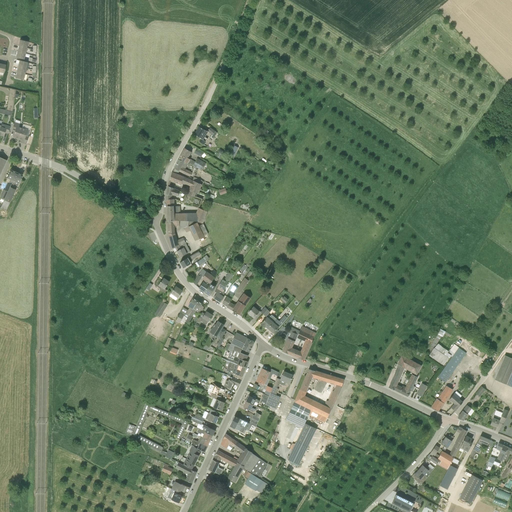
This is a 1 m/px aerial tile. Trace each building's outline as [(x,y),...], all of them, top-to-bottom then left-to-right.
[(12,112),(14,98),(9,97),(9,100),(8,103),(6,110),(12,112)] [(15,130),(13,137),(18,139),(22,128),(17,126),(18,124),(15,123),(12,130),(15,130)] [(10,127),(6,125),(2,124),(2,125),(0,124),(0,135),(3,136),(5,132),(8,133),(10,127)] [(207,131),(205,130),(199,127),(194,135),(201,139),(199,141),(204,144),(207,139),(205,137),(208,132),(207,131)] [(215,131),(210,127),(207,131),(212,135),(209,139),(212,141),(217,133),(215,132),(215,131)] [(29,131),(22,128),(18,139),(23,140),(22,143),(26,144),(28,137),(27,137),(29,131)] [(185,148),(181,155),(187,159),(187,158),(191,152),(185,148)] [(195,154),(199,156),(201,157),(204,153),(197,149),(195,154)] [(187,159),(181,155),(180,157),(179,159),(184,162),(185,161),(194,166),(202,170),(206,164),(197,159),(195,162),(187,158),(187,159)] [(172,172),(173,173),(175,169),(179,171),(179,172),(190,177),(192,172),(185,169),(188,164),(193,167),(194,166),(185,161),(184,162),(179,159),(172,172)] [(0,196),(0,198),(4,200),(10,187),(11,184),(16,172),(11,170),(7,178),(6,182),(7,182),(4,190),(3,190),(0,196)] [(18,183),(19,183),(22,175),(16,172),(11,184),(14,185),(14,184),(17,186),(18,183)] [(181,185),(181,184),(184,177),(173,173),(172,172),(169,181),(176,184),(181,185)] [(186,195),(197,197),(198,193),(201,184),(192,181),(184,177),(181,184),(185,185),(185,184),(190,186),(186,195)] [(174,189),(174,188),(175,188),(168,185),(166,193),(167,199),(172,199),(172,195),(178,196),(179,191),(174,189)] [(10,187),(4,200),(10,203),(16,190),(10,187)] [(174,220),(196,221),(202,224),(206,212),(198,208),(196,213),(177,213),(177,211),(179,211),(178,207),(174,206),(174,205),(174,199),(172,199),(167,199),(168,221),(174,220)] [(174,220),(168,221),(169,234),(175,234),(175,226),(179,226),(179,228),(184,228),(189,226),(197,222),(196,221),(174,220)] [(203,237),(208,234),(203,224),(199,226),(197,222),(189,226),(184,228),(186,232),(191,230),(195,241),(203,237)] [(175,248),(180,257),(187,253),(184,247),(183,247),(183,246),(187,245),(185,241),(185,242),(184,240),(183,238),(177,240),(175,234),(169,234),(173,249),(175,248)] [(188,258),(180,262),(183,268),(191,263),(190,261),(193,259),(201,254),(199,251),(191,256),(188,258)] [(198,276),(194,282),(194,283),(196,285),(201,277),(202,278),(202,279),(205,281),(205,282),(203,282),(199,288),(204,292),(211,281),(212,282),(214,277),(217,273),(214,270),(210,274),(207,271),(207,272),(203,269),(198,275),(197,276),(198,276)] [(244,270),(238,278),(241,280),(242,278),(247,272),(244,270)] [(250,271),(245,278),(237,289),(235,291),(239,294),(249,280),(249,281),(254,274),(250,271)] [(164,278),(162,282),(161,281),(157,287),(160,289),(159,289),(165,293),(167,290),(165,289),(169,282),(164,278)] [(222,291),(224,290),(229,282),(223,278),(217,288),(222,291)] [(216,284),(212,282),(211,281),(204,292),(210,296),(216,287),(215,286),(216,284)] [(180,294),(182,291),(176,286),(171,294),(179,298),(181,295),(180,294)] [(222,304),(227,306),(230,302),(231,299),(234,293),(235,291),(237,289),(234,287),(231,292),(228,298),(227,297),(222,304)] [(221,303),(221,302),(224,297),(222,296),(225,293),(224,290),(222,291),(217,288),(215,292),(217,293),(213,298),(221,303)] [(239,301),(236,306),(233,311),(239,314),(251,298),(244,293),(239,301)] [(190,307),(188,310),(186,314),(187,315),(189,316),(198,301),(193,298),(188,305),(190,307)] [(155,314),(160,317),(168,305),(163,301),(155,314)] [(203,304),(198,301),(189,316),(186,322),(188,323),(189,322),(192,317),(196,310),(198,312),(203,304)] [(248,313),(254,318),(259,311),(254,306),(248,313)] [(202,312),(199,317),(196,322),(199,324),(201,321),(206,324),(212,315),(207,311),(205,314),(202,312)] [(184,315),(180,312),(176,321),(180,323),(184,315)] [(271,314),(268,318),(267,317),(261,324),(265,327),(266,326),(268,328),(276,319),(271,314)] [(279,321),(276,319),(268,328),(275,334),(278,331),(277,330),(288,318),(287,317),(285,316),(285,315),(279,321)] [(220,340),(226,331),(222,328),(224,325),(218,321),(216,325),(215,324),(210,332),(217,336),(216,337),(220,340)] [(299,332),(297,337),(305,341),(300,351),(296,349),(293,355),(304,360),(312,342),(311,342),(314,336),(316,333),(302,326),(299,332)] [(288,341),(283,351),(288,353),(293,355),(296,349),(292,348),(297,337),(299,332),(291,328),(286,340),(288,341)] [(225,349),(230,351),(230,352),(230,351),(233,352),(234,347),(241,350),(242,348),(243,348),(243,349),(249,352),(254,343),(253,341),(236,333),(231,343),(230,344),(228,343),(225,349)] [(459,338),(452,348),(464,356),(465,354),(469,357),(472,352),(469,350),(471,347),(459,338)] [(431,346),(426,356),(429,357),(432,359),(433,358),(444,366),(449,358),(434,348),(431,346)] [(228,358),(233,360),(239,362),(238,364),(246,367),(247,364),(248,361),(246,361),(248,355),(240,352),(241,350),(234,347),(233,352),(230,351),(230,352),(230,351),(228,358)] [(464,356),(452,348),(447,354),(452,357),(438,377),(445,383),(464,356)] [(400,392),(402,387),(397,384),(399,381),(404,368),(416,375),(421,365),(402,355),(397,364),(398,364),(398,365),(390,385),(389,387),(400,392)] [(511,358),(505,356),(495,379),(507,384),(511,386),(511,358)] [(241,381),(246,367),(238,364),(225,360),(224,365),(235,369),(235,368),(238,369),(236,373),(235,372),(235,374),(234,373),(232,377),(241,381)] [(262,368),(259,375),(267,378),(269,380),(270,380),(273,374),(277,376),(279,372),(271,369),(270,372),(262,368)] [(332,409),(342,386),(341,386),(344,380),(309,369),(295,401),(311,409),(309,414),(325,422),(331,408),(332,409)] [(292,378),(291,378),(292,375),(284,371),(280,380),(289,384),(292,378)] [(403,386),(402,387),(400,392),(407,396),(412,388),(417,377),(412,374),(406,387),(403,386)] [(267,378),(259,375),(256,381),(264,384),(265,381),(268,383),(269,380),(267,378)] [(239,386),(241,381),(232,377),(230,376),(228,381),(226,380),(224,386),(230,388),(232,383),(239,386)] [(276,378),(272,388),(271,392),(265,405),(275,409),(280,397),(276,395),(278,389),(277,388),(280,379),(276,378)] [(421,383),(416,394),(422,397),(427,386),(421,383)] [(437,399),(431,408),(438,411),(443,402),(444,403),(453,389),(454,386),(449,383),(447,386),(446,385),(445,384),(441,390),(442,391),(438,399),(437,399)] [(207,392),(212,394),(217,395),(218,392),(223,394),(225,389),(210,384),(207,392)] [(480,397),(484,391),(485,389),(481,386),(476,394),(480,397)] [(213,407),(221,410),(224,403),(220,401),(221,397),(217,395),(212,394),(211,397),(213,398),(216,399),(213,407)] [(455,411),(463,402),(454,394),(449,399),(455,404),(451,408),(455,411)] [(249,395),(246,401),(254,405),(255,402),(258,403),(260,401),(249,395)] [(246,401),(243,407),(254,412),(255,410),(256,411),(258,406),(254,405),(246,401)] [(292,406),(286,420),(302,428),(309,414),(311,409),(295,401),(292,406)] [(136,438),(161,451),(160,453),(172,459),(175,453),(168,450),(167,453),(162,450),(163,447),(139,435),(141,429),(149,409),(182,423),(176,438),(180,439),(188,421),(184,419),(145,403),(136,427),(132,436),(136,438)] [(458,418),(463,420),(472,408),(467,405),(458,418)] [(216,423),(218,417),(208,413),(205,419),(208,420),(216,423)] [(497,427),(501,418),(494,415),(490,424),(497,427)] [(246,429),(249,431),(252,425),(256,427),(258,422),(252,418),(249,423),(235,416),(233,420),(238,423),(237,424),(240,425),(240,426),(246,429)] [(192,417),(191,420),(196,422),(199,423),(201,425),(202,424),(203,421),(194,417),(192,417)] [(238,423),(233,420),(230,426),(235,429),(235,428),(238,430),(244,433),(246,429),(240,426),(240,425),(237,424),(238,423)] [(291,455),(301,460),(316,428),(305,423),(291,455)] [(136,427),(129,424),(125,433),(132,436),(136,427)] [(205,432),(212,435),(215,430),(204,425),(203,427),(204,428),(202,430),(205,432)] [(460,433),(449,455),(453,457),(458,449),(467,431),(463,429),(459,427),(456,431),(460,433)] [(210,441),(212,435),(205,432),(202,430),(199,429),(197,432),(201,434),(200,436),(203,438),(210,441)] [(226,434),(223,439),(230,443),(230,444),(234,446),(237,442),(245,448),(246,447),(233,439),(226,434)] [(191,445),(192,446),(201,450),(204,452),(210,441),(203,438),(200,436),(199,438),(198,442),(196,441),(194,440),(191,445)] [(471,439),(466,436),(460,448),(468,452),(472,443),(470,442),(471,439)] [(472,459),(476,451),(479,452),(481,449),(479,448),(482,442),(492,447),(494,442),(489,440),(490,440),(480,436),(478,441),(473,449),(469,458),(472,459)] [(445,451),(447,448),(452,441),(446,437),(441,444),(444,446),(442,450),(444,452),(445,451)] [(230,446),(232,448),(234,446),(230,444),(230,443),(223,439),(221,444),(226,448),(228,447),(229,447),(230,446)] [(234,446),(232,448),(233,448),(234,447),(242,453),(237,461),(238,461),(237,462),(244,466),(243,468),(250,472),(259,478),(262,472),(267,464),(252,453),(252,452),(245,448),(237,442),(234,446)] [(501,451),(497,459),(502,461),(502,459),(503,457),(504,457),(503,457),(508,447),(499,443),(496,449),(501,451)] [(430,454),(433,456),(439,461),(440,460),(440,459),(438,458),(439,455),(436,453),(439,448),(436,445),(430,454)] [(198,455),(201,450),(192,446),(189,451),(190,452),(183,464),(192,469),(193,466),(193,467),(199,455),(198,455)] [(504,457),(503,457),(502,459),(507,461),(508,459),(509,456),(510,456),(511,456),(511,453),(511,448),(508,447),(503,457),(504,457)] [(449,465),(454,458),(453,457),(449,455),(442,450),(439,455),(438,458),(440,459),(440,460),(442,461),(447,464),(449,465)] [(234,466),(235,466),(237,462),(238,461),(237,461),(217,451),(208,469),(220,475),(223,470),(219,468),(219,467),(218,466),(219,462),(220,463),(221,460),(233,466),(233,465),(234,466)] [(493,464),(494,461),(500,463),(501,461),(502,461),(497,459),(495,458),(491,456),(489,461),(489,462),(488,464),(487,465),(491,467),(492,466),(493,464)] [(511,469),(511,466),(511,457),(507,467),(508,467),(504,472),(501,476),(505,479),(511,469)] [(191,469),(192,469),(183,464),(179,462),(176,467),(188,473),(185,480),(192,483),(196,472),(190,469),(191,469)] [(244,466),(237,462),(235,466),(234,466),(235,467),(229,478),(235,482),(243,468),(244,466)] [(419,470),(427,477),(430,474),(428,473),(431,470),(427,466),(425,468),(423,465),(419,470)] [(447,489),(458,469),(450,465),(440,486),(447,489)] [(427,477),(419,470),(416,473),(415,472),(411,477),(421,485),(427,477)] [(251,474),(248,478),(245,484),(256,491),(262,481),(251,474)] [(472,475),(460,497),(471,503),(483,480),(472,475)] [(180,492),(181,490),(187,493),(190,487),(182,484),(175,481),(172,489),(180,492)] [(258,491),(262,493),(268,484),(264,482),(258,491)] [(493,503),(507,507),(511,493),(498,489),(496,497),(495,497),(493,503)] [(171,499),(179,502),(182,496),(174,492),(173,495),(170,494),(169,496),(164,494),(162,499),(169,502),(171,499)] [(396,495),(392,502),(400,506),(398,510),(401,511),(408,511),(409,510),(413,504),(406,500),(406,499),(404,498),(403,499),(396,495)] [(455,511),(457,505),(452,503),(449,511),(455,511)]
